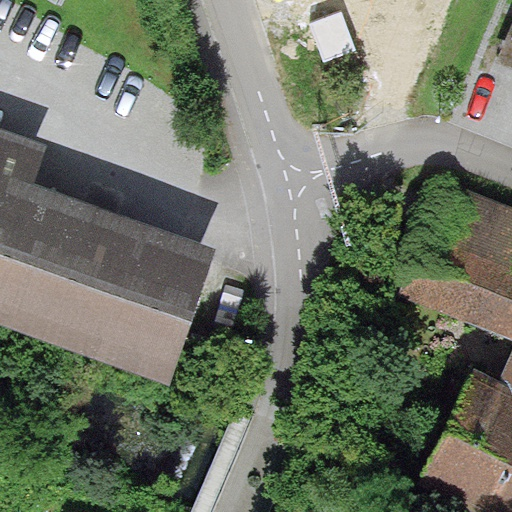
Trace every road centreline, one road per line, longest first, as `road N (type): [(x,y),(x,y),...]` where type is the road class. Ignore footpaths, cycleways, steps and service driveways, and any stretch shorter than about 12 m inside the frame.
road 1 (residential): [(245,511),(295,380),(301,232),(292,181)]
road 2 (unclassified): [(292,181),(363,155),(425,149),(511,170)]
road 3 (residential): [(292,181),(225,0)]
